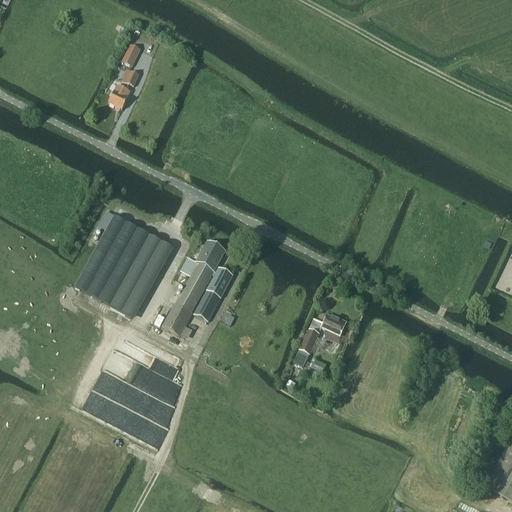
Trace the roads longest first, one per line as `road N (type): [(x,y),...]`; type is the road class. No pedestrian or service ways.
road 1 (unclassified): [(511,359),(0,95)]
road 2 (track): [(511,183),(196,0)]
